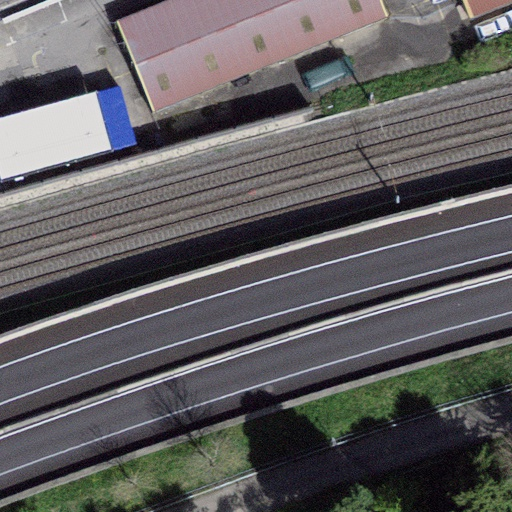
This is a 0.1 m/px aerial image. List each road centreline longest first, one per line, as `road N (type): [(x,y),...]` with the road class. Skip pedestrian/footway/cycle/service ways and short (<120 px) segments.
road 1 (motorway): [(0,455),(246,370),(511,294)]
road 2 (motorway): [(511,233),(221,311),(0,382)]
road 3 (residential): [(206,511),(395,444),(511,413)]
